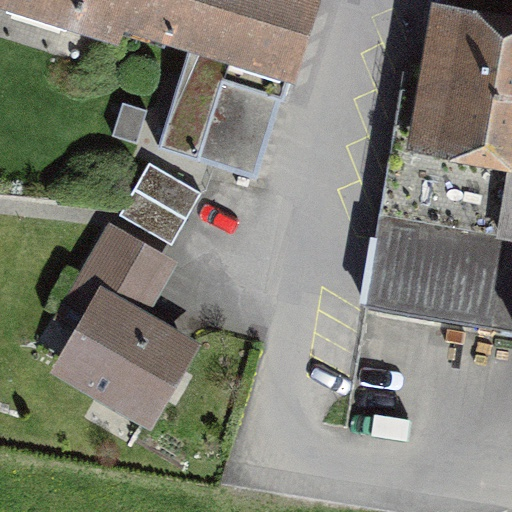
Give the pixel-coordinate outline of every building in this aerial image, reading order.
[(2,0),(88,27),(113,35),(118,20),(119,18),(116,17),(120,0),(2,0)] [(118,20),(191,43),(158,147),(256,177),(280,100),(283,101),(314,0),(120,0),(116,17),(119,18),(118,20)] [(511,32),(444,21),(431,95),(400,90),(365,304),(511,328),(511,32)] [(122,103),(112,134),(137,142),(146,110),(122,103)] [(134,188),(186,218),(201,192),(149,162),(134,188)] [(186,218),(134,188),(119,214),(171,244),(186,218)] [(112,228),(95,257),(146,287),(164,258),(112,228)] [(186,347),(130,315),(146,287),(95,257),(78,287),(101,301),(64,365),(148,413),(186,347)]
